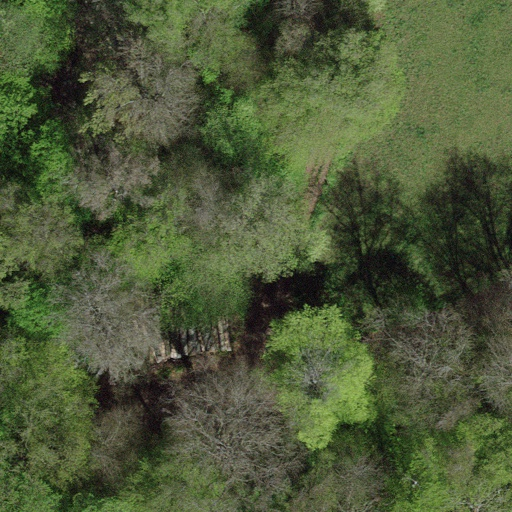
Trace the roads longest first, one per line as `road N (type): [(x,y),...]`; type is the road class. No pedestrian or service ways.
road 1 (track): [(229,397),(358,79),(351,0)]
road 2 (track): [(511,295),(229,397)]
road 3 (track): [(229,397),(31,462),(0,481)]
road 4 (track): [(158,511),(229,397)]
